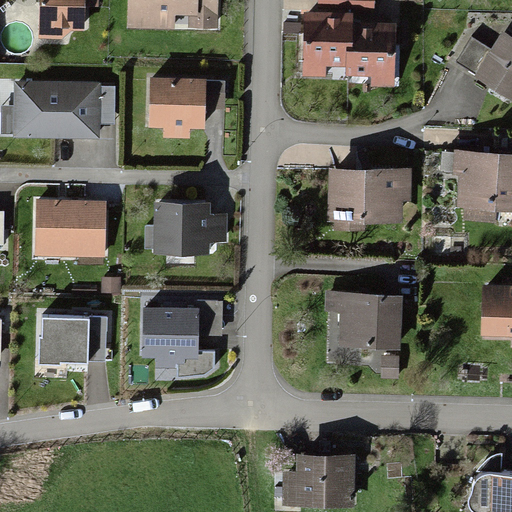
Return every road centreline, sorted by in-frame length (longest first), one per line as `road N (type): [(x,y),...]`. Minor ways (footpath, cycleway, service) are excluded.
road 1 (residential): [(511,415),(248,406)]
road 2 (residential): [(256,176),(3,173)]
road 3 (residential): [(248,406),(0,433)]
road 4 (residential): [(248,406),(256,176)]
road 5 (residential): [(256,176),(262,0)]
